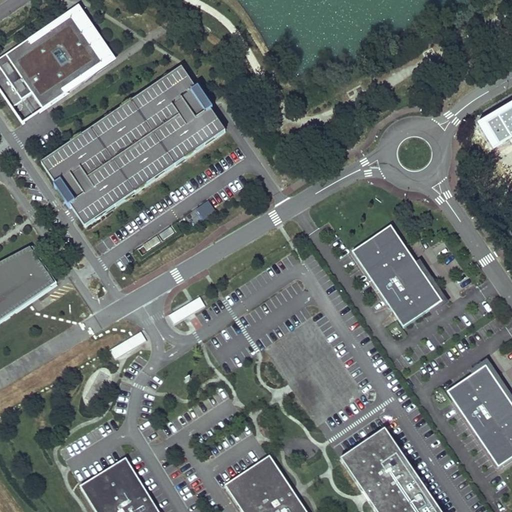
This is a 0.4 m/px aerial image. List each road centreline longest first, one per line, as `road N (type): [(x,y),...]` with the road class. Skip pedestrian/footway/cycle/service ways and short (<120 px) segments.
road 1 (residential): [(0,376),(383,157)]
road 2 (unknown): [(83,208),(183,138),(183,111)]
road 3 (unclassified): [(428,179),(511,294)]
